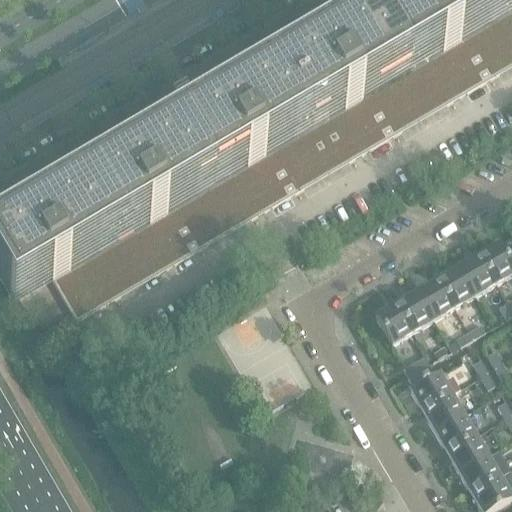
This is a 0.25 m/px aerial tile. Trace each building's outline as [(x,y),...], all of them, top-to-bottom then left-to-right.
[(511,0),(413,0),(0,242),(0,283),(14,307),(53,285),(77,325),(511,70),(511,0)] [(479,259),(496,289),(511,279),(511,266),(500,247),(479,259)] [(496,289),(479,259),(458,271),(476,301),(496,289)] [(476,301),(458,271),(438,284),(455,313),(476,301)] [(455,313),(438,284),(417,296),(434,325),(455,313)] [(434,325),(417,296),(396,308),(413,337),(434,325)] [(413,337),(396,308),(375,320),(392,350),(413,337)] [(499,312),(506,325),(511,321),(511,318),(506,308),(499,312)] [(469,337),(473,344),(486,337),(481,329),(469,337)] [(68,341),(62,331),(45,341),(47,344),(51,351),(60,346),(68,341)] [(473,344),(469,337),(456,344),(460,352),(473,344)] [(446,358),(443,351),(433,357),(437,363),(446,358)] [(495,373),(502,369),(495,356),(487,361),(495,373)] [(424,361),(414,367),(419,377),(430,371),(424,361)] [(480,382),(488,377),(480,365),(473,369),(480,382)] [(414,367),(403,374),(408,383),(419,377),(414,367)] [(502,369),(495,373),(502,386),(510,381),(502,369)] [(414,393),(435,380),(430,371),(419,377),(408,383),(414,393)] [(488,377),(480,382),(487,394),(495,390),(488,377)] [(435,380),(414,393),(410,395),(423,416),(452,399),(439,378),(435,380)] [(452,399),(423,416),(435,437),(464,420),(452,399)] [(505,424),(511,419),(511,418),(505,406),(497,411),(505,424)] [(464,420),(435,437),(447,458),(476,440),(464,420)] [(476,440),(447,458),(459,478),(488,461),(476,440)] [(488,461),(459,478),(471,499),(501,482),(488,461)] [(511,501),(501,482),(471,499),(478,511),(497,511),(511,503),(511,501)]
